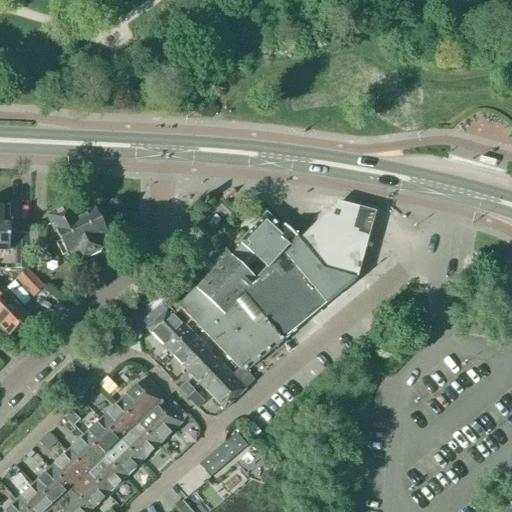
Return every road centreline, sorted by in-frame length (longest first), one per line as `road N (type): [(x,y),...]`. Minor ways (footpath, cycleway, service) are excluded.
road 1 (residential): [(211,432),(376,294),(452,197)]
road 2 (secondary): [(456,183),(279,149),(163,140)]
road 3 (secondary): [(162,155),(278,164),(452,197)]
road 4 (unclassified): [(86,316),(156,238),(162,155)]
road 5 (residential): [(0,473),(120,355)]
road 6 (secondary): [(163,140),(0,133)]
road 7 (secondary): [(0,149),(162,155)]
road 8 (residential): [(211,432),(145,362),(120,355)]
